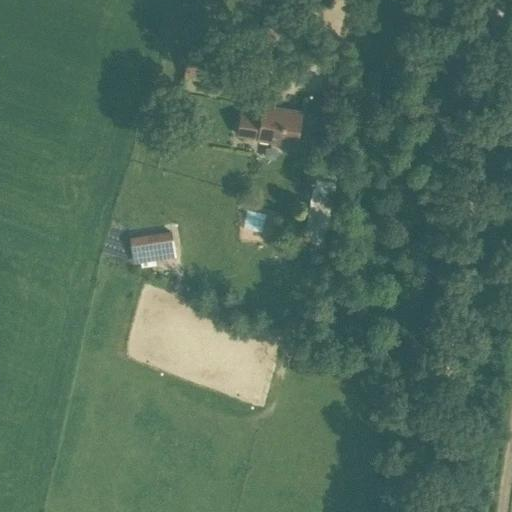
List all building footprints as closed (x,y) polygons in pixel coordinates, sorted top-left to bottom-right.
[(244,97),(250,65),(188,54),(184,79),(216,84),(214,92),(244,97)] [(333,92),(337,71),(318,67),(314,88),(333,92)] [(379,72),(366,70),(360,112),(373,114),(379,72)] [(403,77),(390,75),(384,113),(398,115),(403,77)] [(297,144),(302,112),(262,106),(260,116),(241,113),(237,135),(257,138),(297,144)] [(309,184),(309,163),(295,162),(295,184),(309,184)] [(171,231),(145,235),(130,237),(133,262),(175,255),(174,246),(171,231)]
